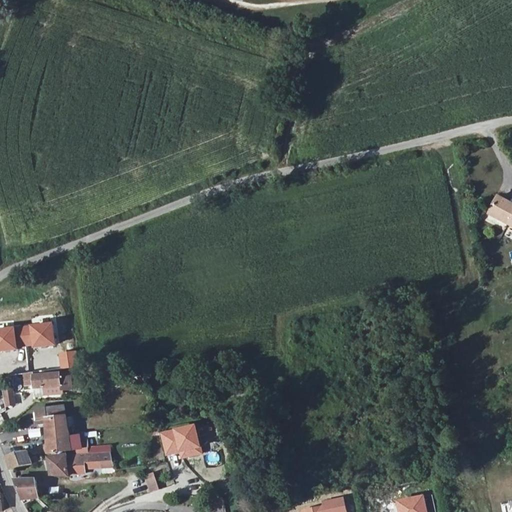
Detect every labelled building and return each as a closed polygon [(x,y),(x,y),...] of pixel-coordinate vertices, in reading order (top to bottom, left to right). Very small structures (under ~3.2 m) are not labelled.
[(511,202),(502,197),(493,214),(511,223),(511,202)] [(17,348),(55,346),(53,323),(15,325),(17,348)] [(0,327),(0,351),(16,351),(15,326),(0,327)] [(65,373),(39,376),(40,387),(66,385),(65,373)] [(63,418),(62,408),(45,410),(45,423),(53,423),(56,451),(78,449),(74,417),(63,418)] [(105,452),(57,455),(53,457),(55,473),(88,472),(88,466),(107,464),(105,452)] [(114,452),(105,452),(107,464),(116,463),(114,452)] [(31,453),(7,459),(14,471),(33,466),(31,453)] [(147,476),(149,492),(158,491),(156,475),(147,476)] [(38,481),(18,482),(26,500),(41,495),(38,481)]
